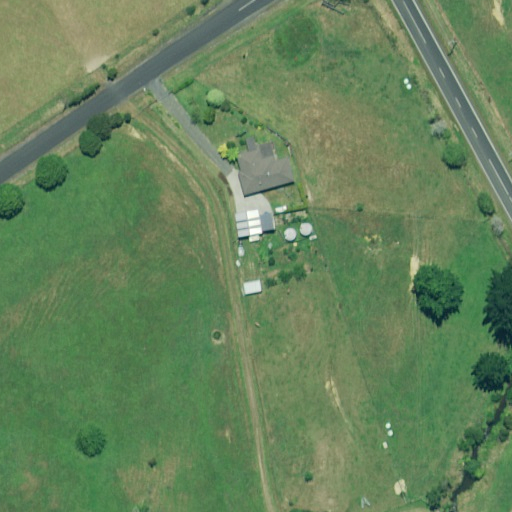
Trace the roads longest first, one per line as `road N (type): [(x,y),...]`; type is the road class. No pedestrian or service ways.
road 1 (residential): [(0,173),(252,0)]
road 2 (tertiary): [(401,0),(511,203)]
